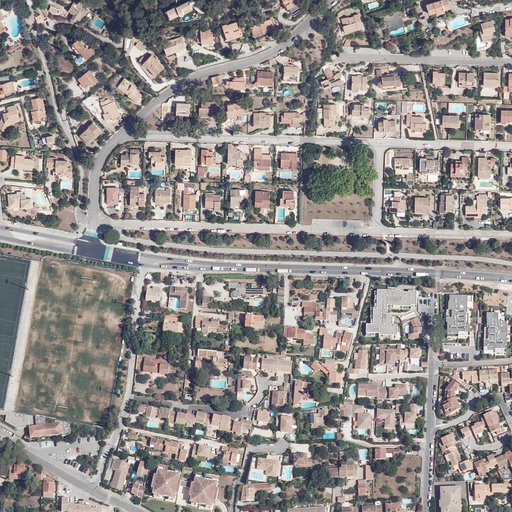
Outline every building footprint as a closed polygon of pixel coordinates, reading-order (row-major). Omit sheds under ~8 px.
[(281,0),(287,9),(301,1),(300,0),(281,0)] [(444,9),(450,8),(446,0),(441,0),(427,5),(429,14),(436,12),(437,14),(445,11),(444,9)] [(81,22),(85,15),(81,12),(84,7),(75,1),(68,11),(71,12),(74,14),(72,18),(72,19),(75,21),(77,19),(81,22)] [(189,1),(180,5),(180,6),(177,7),(176,6),(167,10),(170,18),(180,14),(181,15),(183,16),(184,14),(183,12),(192,8),(189,1)] [(47,18),(50,16),(45,7),(41,9),(47,18)] [(387,25),(403,20),(403,18),(406,17),(403,10),(383,16),(385,21),(386,21),(387,25)] [(357,27),(357,28),(363,26),(359,14),(354,15),(354,16),(349,18),(348,17),(344,18),(346,25),(344,25),(343,26),(345,33),(350,31),(350,29),(357,27)] [(388,27),(387,25),(386,21),(385,21),(383,16),(378,17),(379,19),(382,18),(384,24),(381,25),(382,29),(388,27)] [(448,21),(454,19),(453,16),(445,19),(447,24),(449,23),(448,21)] [(384,35),(382,29),(381,25),(379,19),(378,17),(371,20),(377,37),(384,35)] [(254,37),(270,30),(268,26),(273,24),(271,18),(250,27),(254,37)] [(404,24),(403,20),(387,25),(388,27),(389,29),(404,24)] [(490,36),(494,35),(493,31),(492,28),(494,28),(492,21),(480,24),(483,30),(480,32),(482,39),(490,37),(490,36)] [(238,27),(236,22),(227,25),(226,24),(222,25),(227,40),(242,35),(239,26),(238,27)] [(214,43),(213,34),(211,34),(211,29),(200,31),(201,37),(197,38),(198,43),(200,42),(200,46),(209,45),(209,44),(214,43)] [(166,54),(172,53),(171,51),(175,49),(176,51),(177,54),(187,50),(182,36),(172,40),(172,39),(162,43),(166,54)] [(77,46),(75,48),(79,53),(80,52),(86,59),(93,54),(87,46),(85,48),(81,43),(80,44),(77,40),(74,42),(77,46)] [(139,40),(137,43),(136,44),(143,50),(146,47),(143,43),(139,40)] [(148,65),(157,74),(164,67),(157,60),(155,57),(152,54),(146,60),(143,63),(146,67),(146,66),(148,65)] [(155,75),(157,74),(148,65),(146,66),(155,75)] [(297,81),(298,66),(284,66),(283,80),(297,81)] [(397,86),(397,73),(390,74),(389,68),(376,69),(377,76),(381,75),(382,81),(381,81),(379,82),(377,84),(379,86),(381,87),(383,85),(383,84),(395,82),(396,86),(397,86)] [(88,89),(98,81),(89,70),(78,79),(86,88),(87,87),(88,89)] [(255,85),(257,86),(259,85),(259,84),(273,84),(273,72),(257,71),(257,81),(255,83),(255,85)] [(336,73),(334,75),(333,76),(327,79),(321,83),(324,87),(330,85),(330,86),(342,81),(340,77),(342,76),(340,71),(336,73)] [(333,76),(334,75),(332,71),(326,74),(327,79),(333,76)] [(445,86),(445,73),(437,72),(437,71),(433,71),(433,82),(434,83),(435,85),(445,86)] [(473,86),(474,72),(469,72),(469,73),(459,72),(459,85),(473,86)] [(484,73),(483,82),(488,82),(488,83),(498,83),(498,73),(484,73)] [(222,81),(220,75),(211,78),(213,84),(222,81)] [(244,80),(244,76),(233,79),(233,81),(227,80),(226,84),(230,85),(230,86),(234,86),(234,87),(245,88),(245,81),(244,80)] [(358,89),(367,89),(367,76),(363,76),(362,76),(362,77),(358,77),(358,76),(357,76),(352,76),(352,80),(353,80),(353,82),(352,82),(351,91),(358,91),(358,89)] [(133,86),(133,85),(125,78),(122,82),(124,83),(121,87),(130,93),(129,95),(128,95),(137,102),(142,95),(135,90),(136,89),(133,86)] [(13,81),(5,83),(1,84),(0,84),(0,97),(4,96),(3,94),(15,90),(13,81)] [(124,83),(122,82),(118,87),(129,95),(130,93),(121,87),(124,83)] [(32,99),(34,108),(34,110),(32,111),(34,121),(40,119),(40,118),(46,116),(42,97),(32,99)] [(105,100),(100,102),(105,113),(103,114),(106,120),(115,117),(119,115),(113,101),(108,99),(105,100)] [(214,105),(214,102),(201,102),(201,107),(199,107),(199,116),(212,115),(212,114),(217,115),(217,105),(214,105)] [(187,103),(181,103),(177,103),(176,114),(182,115),(189,115),(189,103),(187,103)] [(238,103),(227,104),(228,109),(226,109),(227,115),(235,114),(244,114),(244,103),(238,103)] [(317,118),(322,118),(324,118),(324,122),(334,123),(333,114),(336,114),(336,104),(324,104),(324,109),(318,109),(317,118)] [(361,115),(369,115),(369,108),(365,108),(365,105),(354,104),(354,109),(352,109),(352,115),(361,115)] [(11,122),(19,120),(15,105),(8,108),(9,112),(7,113),(3,114),(3,117),(2,119),(0,122),(0,129),(5,132),(9,126),(11,122)] [(511,120),(511,110),(501,110),(501,123),(506,123),(506,120),(511,120)] [(261,115),(261,112),(254,112),(253,127),(259,127),(259,125),(264,125),(269,123),(269,115),(266,115),(261,115)] [(299,122),(300,117),(298,117),(298,113),(293,113),(284,112),(284,115),(281,115),(281,122),(289,122),(289,118),(293,119),(292,125),(299,125),(299,122)] [(336,125),(336,114),(333,114),(334,123),(324,122),(324,125),(336,125)] [(410,129),(414,129),(414,128),(421,129),(421,131),(426,131),(426,123),(423,123),(423,120),(423,117),(411,116),(411,114),(407,114),(406,125),(410,126),(410,129)] [(490,114),(479,114),(479,117),(475,116),(475,128),(476,128),(483,128),(483,132),(489,133),(490,114)] [(451,122),(458,122),(459,115),(449,115),(443,115),(442,125),(451,126),(451,122)] [(379,132),(385,132),(384,128),(390,127),(390,131),(396,131),(396,121),(388,121),(388,119),(379,120),(379,122),(378,122),(379,132)] [(89,144),(102,131),(93,122),(80,135),(89,144)] [(232,150),(233,144),(228,144),(227,163),(235,163),(236,168),(243,168),(244,158),(240,158),(240,152),(240,150),(232,150)] [(126,164),(130,164),(130,162),(138,162),(139,150),(130,149),(130,153),(125,153),(125,155),(121,155),(121,165),(126,165),(126,164)] [(175,162),(191,162),(191,149),(187,149),(187,150),(184,150),(180,150),(180,149),(175,149),(175,162)] [(212,156),(213,154),(213,151),(209,151),(209,149),(202,149),(201,165),(215,166),(216,156),(215,156),(212,156)] [(164,166),(164,160),(163,159),(163,157),(161,157),(161,152),(149,152),(149,157),(151,157),(151,162),(155,162),(155,166),(164,166)] [(270,170),(271,156),(262,156),(262,154),(262,153),(254,152),(254,160),(259,160),(259,162),(259,170),(270,170)] [(287,154),(287,153),(281,153),(281,165),(291,165),(291,168),(297,168),(297,153),(290,153),(290,154),(287,154)] [(23,167),(23,169),(32,170),(33,159),(24,159),(24,156),(16,155),(16,157),(12,156),(11,167),(15,167),(15,165),(23,167)] [(427,159),(426,158),(420,157),(420,172),(430,172),(430,170),(433,170),(433,174),(438,174),(439,159),(434,159),(427,159)] [(478,176),(491,176),(491,159),(487,159),(486,159),(486,162),(485,162),(485,157),(478,157),(478,161),(478,176)] [(407,174),(409,174),(409,169),(410,169),(410,158),(395,158),(395,169),(395,174),(407,174)] [(52,159),(51,169),(56,169),(56,171),(61,171),(60,174),(60,176),(72,177),(71,170),(67,169),(68,162),(57,161),(57,159),(52,159)] [(467,172),(467,163),(461,163),(461,164),(456,163),(451,163),(451,174),(455,174),(455,172),(463,172),(467,172)] [(191,187),(194,187),(194,184),(177,183),(177,187),(184,187),(184,195),(184,208),(195,208),(195,195),(191,194),(191,187)] [(135,206),(135,201),(135,198),(138,199),(138,202),(138,204),(144,204),(145,194),(139,194),(139,187),(131,187),(130,206),(135,206)] [(118,203),(118,188),(107,188),(107,204),(118,203)] [(155,204),(159,204),(159,201),(167,202),(170,202),(171,188),(166,188),(166,190),(156,190),(155,204)] [(240,195),(240,190),(231,189),(230,207),(242,207),(242,204),(245,204),(246,194),(242,194),(242,196),(240,195)] [(262,193),(261,191),(256,191),(255,207),(260,207),(260,206),(269,206),(270,193),(262,193)] [(294,201),(294,191),(283,191),(283,197),(281,197),(280,207),(295,207),(295,201),(294,201)] [(397,215),(405,216),(405,199),(401,199),(401,197),(400,197),(400,193),(399,193),(399,191),(394,191),(394,197),(394,201),(392,201),(392,212),(397,212),(397,215)] [(206,193),(205,206),(212,206),(214,206),(214,210),(220,210),(221,197),(214,197),(214,194),(214,193),(206,193)] [(22,204),(22,207),(22,208),(32,208),(31,199),(26,199),(26,195),(23,195),(17,195),(17,194),(8,195),(9,205),(22,204)] [(452,202),(452,195),(441,194),(441,202),(440,202),(440,212),(446,212),(446,210),(454,210),(454,202),(452,202)] [(474,216),(482,216),(482,211),(487,211),(487,196),(477,196),(477,204),(477,206),(471,206),(466,206),(466,216),(474,216)] [(428,199),(428,198),(415,197),(414,213),(430,214),(430,200),(429,200),(429,199),(428,199)] [(505,199),(505,198),(500,198),(500,207),(505,207),(505,208),(511,207),(511,197),(508,198),(508,199),(505,199)] [(238,283),(229,283),(228,288),(236,288),(236,291),(233,291),(233,297),(241,297),(241,294),(246,295),(246,297),(250,298),(250,295),(254,295),(254,297),(259,297),(259,295),(266,295),(266,284),(262,284),(262,289),(256,288),(256,284),(251,284),(251,288),(246,288),(246,284),(241,284),(238,284),(238,283)] [(146,300),(151,301),(152,301),(152,300),(155,300),(160,301),(161,288),(153,287),(153,289),(147,289),(146,300)] [(171,288),(170,298),(175,298),(175,296),(181,297),(181,299),(180,309),(186,309),(188,292),(185,292),(185,288),(176,287),(176,288),(171,288)] [(379,337),(379,339),(397,339),(398,325),(393,326),(393,317),(387,317),(387,309),(411,309),(411,307),(417,308),(417,291),(374,290),(374,308),(371,308),(371,325),(366,325),(366,336),(379,337)] [(447,296),(447,337),(469,338),(470,309),(473,309),(473,296),(447,296)] [(352,318),(357,318),(357,311),(352,310),(352,308),(353,298),(342,297),(341,312),(352,313),(352,318)] [(335,300),(327,299),(327,307),(335,308),(335,300)] [(320,320),(328,321),(329,312),(326,312),(323,311),(322,311),(323,309),(317,309),(317,304),(303,303),(302,307),(304,307),(304,316),(316,317),(316,320),(320,320)] [(329,312),(328,321),(336,321),(337,312),(329,312)] [(498,313),(487,313),(487,320),(484,320),(484,353),(507,354),(506,321),(499,321),(498,313)] [(208,335),(208,333),(208,329),(209,325),(209,322),(203,322),(203,319),(200,319),(200,318),(200,316),(197,316),(196,318),(196,323),(195,327),(202,328),(202,334),(208,335)] [(246,316),(245,327),(254,328),(253,332),(258,332),(259,328),(263,329),(263,317),(246,316)] [(165,317),(164,323),(163,332),(181,333),(182,324),(179,323),(176,323),(176,318),(165,317)] [(414,328),(414,334),(408,334),(409,339),(422,338),(421,327),(418,317),(410,321),(414,328)] [(233,320),(233,330),(243,330),(243,327),(235,326),(236,318),(233,318),(233,320)] [(209,325),(208,329),(218,330),(218,332),(226,333),(227,326),(219,325),(219,321),(212,321),(211,325),(209,325)] [(284,330),(283,338),(304,339),(304,345),(309,345),(310,344),(314,344),(315,335),(310,335),(310,334),(310,333),(305,333),(305,330),(292,329),(292,328),(284,327),(284,330)] [(332,346),(336,347),(336,342),(336,340),(336,338),(335,338),(332,338),(332,340),(331,340),(331,338),(331,335),(328,334),(328,329),(320,329),(319,333),(325,334),(325,335),(324,349),(328,349),(331,349),(332,346)] [(339,341),(339,343),(339,344),(342,345),(341,348),(345,349),(349,351),(353,334),(345,332),(344,335),(344,337),(340,336),(341,334),(341,333),(337,332),(337,333),(336,338),(336,340),(339,341)] [(401,351),(401,350),(395,349),(395,353),(388,353),(388,350),(381,350),(381,361),(387,361),(387,365),(395,365),(395,361),(392,361),(393,359),(395,359),(400,360),(401,351)] [(400,360),(400,361),(405,361),(405,357),(411,358),(411,359),(420,359),(420,351),(406,349),(406,351),(401,351),(400,360)] [(194,356),(197,356),(202,357),(207,357),(207,356),(213,356),(213,362),(214,362),(214,366),(226,367),(227,360),(220,359),(218,359),(218,356),(217,356),(217,352),(195,350),(194,356)] [(349,369),(348,374),(359,375),(359,369),(365,370),(365,369),(365,361),(367,361),(368,351),(366,351),(360,350),(359,353),(359,360),(357,360),(356,369),(349,369)] [(278,371),(292,372),(293,362),(285,362),(285,356),(279,356),(278,359),(278,360),(278,361),(278,371)] [(169,375),(169,366),(167,366),(167,362),(161,362),(160,366),(154,365),(154,363),(151,363),(152,358),(145,357),(145,362),(144,362),(143,372),(160,373),(160,374),(169,375)] [(257,370),(258,359),(245,358),(244,369),(257,370)] [(278,372),(278,371),(278,361),(263,360),(262,370),(267,370),(266,371),(278,372)] [(325,364),(322,364),(321,370),(326,375),(329,372),(330,372),(329,381),(341,382),(342,373),(337,373),(338,366),(335,365),(325,364)] [(479,371),(468,372),(468,379),(472,379),(472,381),(472,383),(479,383),(479,382),(479,371)] [(489,371),(479,371),(479,382),(486,382),(486,388),(490,388),(489,383),(489,380),(489,371)] [(497,371),(489,371),(489,380),(497,380),(497,383),(501,382),(501,375),(497,375),(497,371)] [(455,374),(452,378),(460,383),(462,381),(458,378),(459,376),(455,374)] [(509,374),(501,375),(501,382),(501,384),(510,384),(510,385),(511,385),(511,381),(509,382),(509,374)] [(238,376),(237,392),(243,392),(243,389),(250,389),(251,382),(245,381),(246,376),(238,376)] [(296,381),(294,400),(302,400),(302,396),(306,396),(307,399),(310,397),(312,399),(314,400),(315,389),(312,388),(313,383),(296,381)] [(460,385),(454,381),(446,391),(445,397),(449,397),(448,401),(454,399),(454,394),(453,394),(453,392),(456,392),(458,389),(460,385)] [(386,389),(386,388),(379,388),(379,386),(370,385),(370,386),(368,386),(368,385),(359,384),(358,394),(367,394),(367,396),(378,397),(378,399),(385,399),(386,389)] [(284,387),(280,386),(279,392),(274,392),(273,405),(283,406),(284,393),(290,393),(290,387),(284,387)] [(386,389),(385,399),(398,399),(398,395),(405,395),(405,391),(407,391),(407,386),(400,386),(400,387),(398,387),(398,386),(396,386),(396,389),(386,389)] [(445,402),(443,403),(444,406),(443,407),(445,412),(447,411),(448,412),(450,415),(461,410),(459,406),(458,406),(457,407),(455,403),(457,403),(455,398),(454,399),(448,401),(445,402)] [(155,418),(155,415),(157,409),(157,407),(145,405),(144,412),(147,413),(146,416),(155,418)] [(340,416),(353,416),(353,412),(353,406),(346,406),(344,406),(344,408),(340,408),(340,416)] [(363,414),(363,406),(353,406),(353,412),(358,412),(358,427),(370,427),(371,421),(369,421),(369,419),(370,419),(370,414),(363,414)] [(158,417),(169,419),(170,413),(171,411),(171,410),(161,407),(160,409),(157,409),(155,415),(159,415),(158,417)] [(311,428),(322,428),(322,416),(328,416),(328,409),(322,408),(322,410),(318,410),(318,414),(311,414),(311,428)] [(491,408),(484,411),(485,415),(483,416),(484,419),(485,421),(495,417),(493,413),(491,408)] [(186,422),(195,425),(198,412),(195,411),(194,412),(194,414),(193,416),(191,416),(191,414),(192,411),(190,410),(189,412),(188,412),(187,414),(186,422)] [(377,410),(376,419),(385,419),(385,426),(394,426),(395,413),(395,411),(377,410)] [(18,428),(30,427),(35,426),(37,426),(36,417),(4,411),(6,421),(18,428)] [(268,421),(269,413),(259,411),(257,420),(268,421)] [(168,421),(182,424),(184,414),(174,412),(174,414),(170,413),(169,419),(168,421)] [(204,425),(208,426),(209,419),(206,418),(207,414),(198,412),(195,425),(196,422),(200,422),(204,423),(204,425)] [(415,413),(410,413),(405,413),(405,415),(400,415),(399,425),(405,425),(405,423),(415,424),(415,419),(415,413)] [(209,419),(208,426),(212,427),(212,424),(221,426),(223,416),(214,414),(213,420),(209,419)] [(221,426),(220,429),(233,432),(233,431),(235,423),(230,422),(231,417),(223,416),(221,426)] [(48,419),(36,417),(37,426),(49,425),(48,419)] [(277,417),(276,426),(281,426),(281,432),(292,433),(292,418),(277,417)] [(480,420),(481,422),(483,427),(487,426),(488,428),(498,423),(496,421),(495,417),(485,421),(484,419),(480,420)] [(56,420),(55,424),(62,423),(63,434),(63,436),(68,435),(71,433),(72,431),(72,428),(71,425),(68,422),(56,420)] [(243,427),(251,429),(252,421),(247,420),(247,421),(242,420),(241,423),(235,421),(235,423),(233,431),(237,432),(242,433),(243,427)] [(481,422),(475,425),(479,434),(481,433),(481,431),(484,430),(483,427),(481,422)] [(37,426),(35,426),(36,436),(46,435),(46,436),(63,434),(62,423),(55,424),(49,425),(37,426)] [(500,429),(498,423),(488,428),(490,433),(495,432),(496,435),(504,432),(502,428),(500,429)] [(466,428),(469,436),(473,435),(473,436),(479,434),(475,425),(473,426),(474,427),(471,428),(470,427),(466,428)] [(466,428),(459,431),(463,439),(469,436),(466,428)] [(448,448),(449,448),(455,445),(453,442),(452,439),(454,437),(452,434),(441,439),(444,446),(446,445),(448,448)] [(166,442),(166,441),(156,439),(155,444),(159,445),(158,450),(165,451),(165,452),(176,454),(177,455),(177,453),(180,454),(181,451),(182,447),(178,447),(179,444),(170,442),(170,443),(166,442)] [(194,445),(191,458),(197,460),(198,456),(208,458),(209,453),(210,447),(200,445),(200,446),(194,445)] [(444,456),(446,459),(459,454),(455,445),(449,448),(451,453),(444,456)] [(222,461),(231,463),(231,461),(236,462),(239,449),(223,446),(222,450),(225,451),(222,461)] [(7,455),(7,452),(3,451),(3,454),(1,454),(1,451),(0,450),(0,459),(11,461),(12,458),(9,457),(9,456),(7,455)] [(386,454),(386,450),(376,450),(376,459),(386,459),(386,454)] [(187,453),(181,451),(180,454),(177,453),(177,455),(176,454),(175,459),(185,461),(187,453)] [(450,460),(453,466),(456,465),(459,463),(462,462),(459,454),(446,459),(447,462),(450,460)] [(307,465),(307,467),(312,467),(312,459),(307,460),(307,455),(306,455),(303,455),(299,455),(294,455),(294,465),(298,465),(307,465)] [(486,470),(497,465),(494,460),(492,455),(487,458),(487,459),(483,461),(486,470)] [(497,465),(498,468),(503,466),(509,463),(505,455),(494,460),(497,465)] [(10,479),(15,479),(15,474),(25,475),(26,463),(17,456),(16,461),(21,461),(21,464),(16,464),(16,463),(11,462),(11,463),(9,463),(8,469),(10,469),(10,479)] [(125,472),(128,463),(115,459),(112,468),(117,470),(113,481),(114,482),(112,487),(122,490),(127,473),(125,472)] [(268,469),(267,475),(276,477),(278,462),(258,459),(257,467),(268,469)] [(472,461),(475,468),(478,474),(487,471),(486,470),(483,461),(482,459),(479,461),(479,462),(478,463),(477,462),(476,459),(472,461)] [(452,471),(458,469),(460,473),(463,472),(472,468),(472,469),(475,468),(472,461),(469,462),(468,460),(462,462),(459,463),(456,465),(453,466),(450,467),(452,471)] [(146,475),(149,464),(141,462),(136,475),(141,476),(142,474),(146,475)] [(347,477),(355,477),(354,476),(358,476),(358,462),(347,462),(347,466),(347,477)] [(329,477),(340,477),(340,469),(329,469),(329,466),(326,466),(326,481),(329,481),(329,477)] [(266,475),(267,475),(268,469),(257,467),(257,469),(266,471),(266,475)] [(180,486),(180,485),(178,485),(179,480),(180,475),(174,474),(175,473),(171,472),(171,473),(167,473),(168,471),(165,471),(164,472),(158,471),(157,475),(156,480),(154,479),(152,488),(156,488),(155,491),(155,494),(159,494),(159,496),(162,496),(163,495),(166,496),(166,497),(169,498),(169,497),(174,498),(174,495),(175,493),(178,493),(180,486)] [(50,479),(44,478),(43,497),(53,498),(54,483),(53,483),(53,482),(50,479)] [(201,480),(195,479),(194,483),(194,488),(191,487),(191,488),(190,496),(193,497),(193,499),(192,502),(197,502),(196,504),(200,504),(200,503),(203,504),(203,505),(206,506),(207,505),(211,506),(212,503),(212,501),(216,501),(218,493),(215,493),(216,488),(217,483),(211,482),(211,481),(208,480),(208,481),(205,481),(205,480),(202,479),(201,480)] [(131,492),(141,498),(144,487),(134,484),(131,492)] [(246,485),(244,485),(241,501),(247,501),(247,497),(254,497),(254,494),(254,489),(257,489),(257,490),(264,490),(264,484),(246,485)] [(488,493),(496,493),(503,493),(503,489),(511,489),(511,484),(488,485),(488,493)] [(488,494),(488,493),(488,485),(475,485),(475,501),(485,501),(484,496),(484,494),(488,494)] [(460,511),(461,511),(461,499),(460,499),(460,487),(441,487),(441,511),(460,511)] [(386,504),(386,511),(401,511),(401,503),(386,504)]
